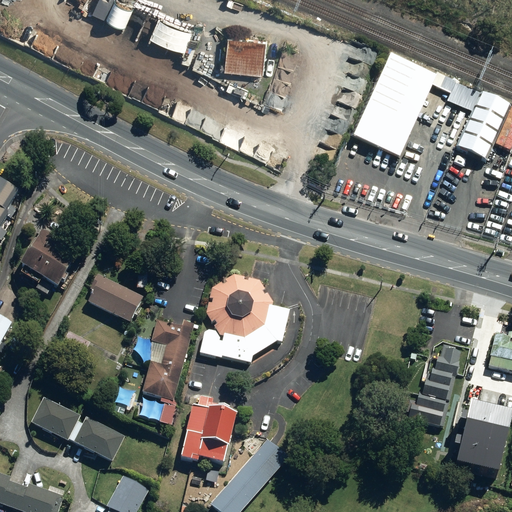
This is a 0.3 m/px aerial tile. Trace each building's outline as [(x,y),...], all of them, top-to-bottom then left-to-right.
[(38,24),(83,45),(94,22),(49,0),(38,24)] [(224,70),(262,74),(266,41),(227,37),(224,70)] [(351,141),(395,161),(432,80),(388,60),(351,141)] [(449,96),(454,85),(439,79),(434,90),(449,96)] [(505,109),(479,97),(455,151),(481,163),(505,109)] [(25,197),(0,182),(0,242),(1,243),(7,233),(1,229),(9,217),(12,219),(25,197)] [(15,270),(53,291),(71,259),(59,253),(60,250),(54,246),(55,245),(36,235),(31,244),(30,243),(15,270)] [(134,290),(145,291),(145,279),(135,278),(134,290)] [(219,360),(248,367),(249,360),(274,345),(279,346),(287,314),(269,310),(270,306),(265,297),(262,299),(259,295),(262,293),(257,284),(247,282),(246,285),(241,284),(242,280),(232,278),(223,283),(225,286),(220,289),(219,286),(210,292),(207,302),(211,302),(209,308),(206,307),(203,317),(209,326),(212,324),(214,328),(212,330),(217,339),(221,340),(219,346),(216,345),(217,343),(213,336),(206,334),(202,336),(197,357),(218,362),(219,360)] [(85,307),(126,327),(139,301),(94,279),(87,293),(91,295),(85,307)] [(0,341),(9,326),(0,320),(0,341)] [(179,331),(154,324),(149,344),(164,348),(158,369),(148,365),(139,396),(170,405),(191,328),(180,325),(179,331)] [(59,351),(80,362),(88,345),(67,335),(59,351)] [(486,370),(511,376),(511,347),(506,347),(507,342),(494,339),(486,370)] [(422,427),(442,431),(457,365),(456,365),(458,356),(444,353),(442,362),(436,361),(433,373),(429,372),(427,385),(422,385),(420,397),(417,397),(414,409),(410,408),(406,423),(409,424),(408,427),(421,430),(422,427)] [(511,416),(511,408),(470,399),(468,409),(463,408),(460,420),(467,422),(464,435),(458,434),(455,445),(462,446),(459,461),(500,470),(511,416)] [(194,463),(219,469),(231,419),(224,417),(226,411),(209,407),(210,403),(197,400),(195,411),(189,410),(176,462),(193,466),(194,463)] [(65,442),(69,444),(77,426),(74,424),(77,419),(41,402),(28,427),(64,445),(65,442)] [(109,416),(119,419),(122,412),(112,408),(109,416)] [(77,426),(69,444),(72,445),(71,448),(109,467),(121,441),(83,422),(81,427),(77,426)] [(243,511),(289,460),(268,442),(211,507),(216,511),(243,511)] [(0,508),(8,511),(16,488),(6,485),(7,481),(0,478),(0,508)] [(135,511),(145,494),(120,480),(103,511),(135,511)] [(16,488),(8,511),(56,511),(60,500),(26,488),(25,492),(16,488)]
